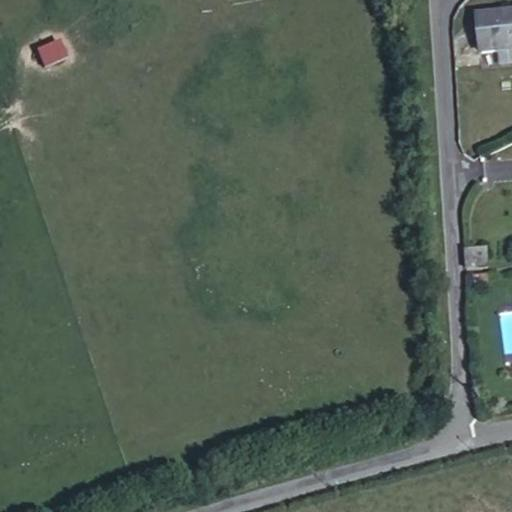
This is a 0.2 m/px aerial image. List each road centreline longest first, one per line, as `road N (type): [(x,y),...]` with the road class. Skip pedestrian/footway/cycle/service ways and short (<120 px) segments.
road 1 (residential): [(430,0),(452,438)]
road 2 (residential): [(205,511),(452,438)]
